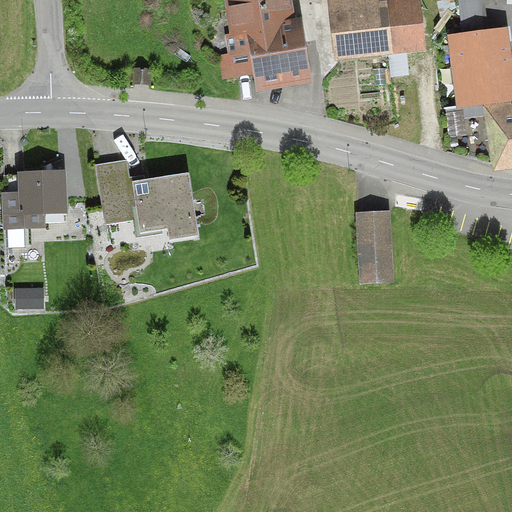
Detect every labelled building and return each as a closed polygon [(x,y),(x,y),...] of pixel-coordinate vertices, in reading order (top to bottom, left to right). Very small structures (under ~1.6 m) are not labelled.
[(249,52),(254,85),(306,77),(298,24),(287,26),(284,0),(227,0),(233,35),(223,37),(227,56),(249,52)] [(380,0),(330,0),(336,57),(419,48),(414,3),(381,7),(380,0)] [(459,0),(464,36),(489,33),(483,0),(459,0)] [(459,106),(486,103),(510,100),(509,92),(501,31),(489,33),(464,36),(451,38),(459,106)] [(147,71),(133,71),(132,84),(146,85),(147,71)] [(510,100),(486,103),(495,167),(511,165),(511,91),(509,92),(510,100)] [(40,213),(62,212),(60,174),(19,176),(20,180),(2,180),(4,228),(41,227),(40,213)] [(193,234),(185,178),(133,186),(136,207),(130,208),(135,237),(160,233),(159,227),(167,226),(169,237),(193,234)] [(124,206),(122,193),(99,196),(101,209),(124,206)] [(389,282),(385,214),(357,215),(361,283),(389,282)]
